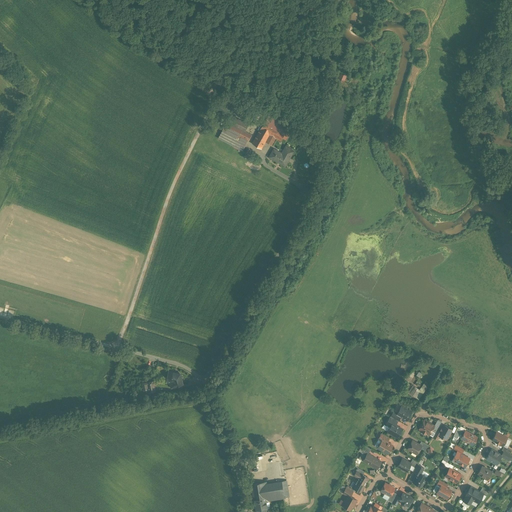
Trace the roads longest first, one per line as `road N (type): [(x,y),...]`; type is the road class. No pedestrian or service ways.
road 1 (residential): [(244,511),(229,440),(194,374),(0,316)]
road 2 (residential): [(385,473),(450,506),(486,445),(478,426),(423,413),(414,419)]
road 3 (track): [(199,380),(291,233)]
